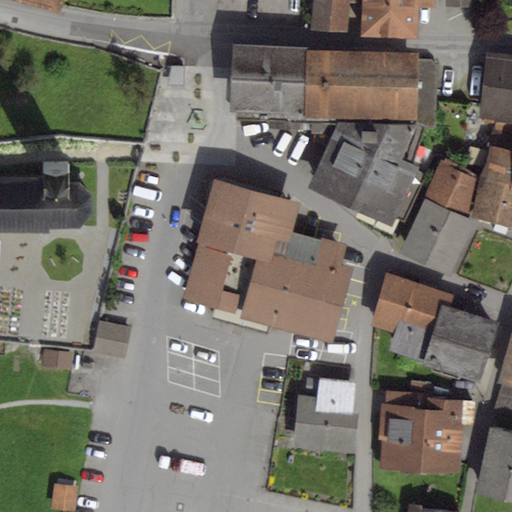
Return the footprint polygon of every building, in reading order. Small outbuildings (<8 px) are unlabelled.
[(63,0),(15,0),(60,11),(62,6),(63,0)] [(311,0),(310,29),(346,31),(348,1),(358,2),(358,0),(311,0)] [(363,0),(362,35),(415,37),(416,5),(435,6),(435,0),(363,0)] [(308,46),(234,44),(232,110),(239,110),(238,118),(337,121),(337,117),(418,120),(418,121),(436,127),(438,66),(432,60),(419,60),(419,53),(308,49),(308,46)] [(511,55),(486,52),(479,119),(496,120),(495,130),(511,132),(511,55)] [(337,121),(308,187),(391,225),(394,216),(403,220),(424,175),(415,171),(417,167),(400,159),(418,120),(337,117),(337,121)] [(511,136),(493,131),(472,216),(511,226),(511,136)] [(478,175),(442,160),(424,197),(426,199),(466,218),(478,175)] [(43,167),(0,166),(0,225),(48,226),(48,218),(82,218),(91,207),(92,186),(82,171),(70,169),(70,161),(43,161),(43,167)] [(301,202),(213,178),(204,212),(195,243),(198,243),(183,299),(215,307),(212,317),(238,325),(259,248),(271,252),(277,227),(293,232),(301,202)] [(466,218),(426,199),(400,252),(451,276),(476,222),(466,218)] [(259,248),(238,325),(268,333),(269,326),(332,343),(353,267),(342,264),(347,245),(322,238),(321,239),(293,232),(277,227),(271,252),(259,248)] [(388,350),(423,361),(441,303),(451,306),(454,294),(386,273),(370,326),(393,333),(388,350)] [(499,321),(451,306),(441,303),(423,361),(422,364),(480,382),(499,321)] [(131,326),(99,320),(93,352),(125,358),(131,326)] [(511,330),(497,381),(502,383),(511,385),(511,330)] [(72,354),(44,350),(42,365),(70,369),(72,354)] [(93,364),(83,362),(81,373),(91,375),(93,364)] [(317,397),(299,395),(295,448),(354,453),(357,415),(353,414),(356,381),(319,378),(317,397)] [(511,385),(502,383),(492,416),(511,422),(511,385)] [(426,393),(386,391),(385,403),(380,403),(378,440),(382,440),(381,467),(459,472),(462,424),(474,425),(476,400),(426,397),(426,393)] [(511,433),(490,429),(475,494),(511,501),(511,433)] [(70,511),(72,511),(76,487),(53,483),(49,509),(70,511)] [(423,505),(407,503),(405,511),(438,511),(422,510),(423,505)]
